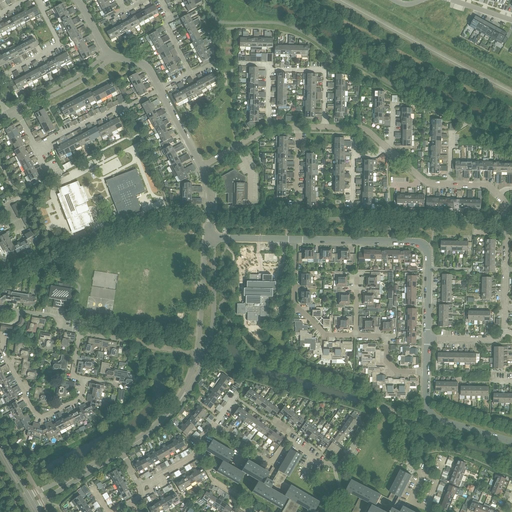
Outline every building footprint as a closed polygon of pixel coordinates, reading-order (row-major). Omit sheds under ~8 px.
[(55,14),(57,13),(65,9),(62,4),(64,3),(66,0),(62,0),(57,3),(59,6),(52,9),(55,14)] [(200,0),(199,0),(186,7),(189,12),(196,8),(195,5),(201,2),(200,0)] [(149,9),(153,17),(158,14),(152,1),(150,2),(152,7),(149,9)] [(108,2),(100,6),(103,11),(115,4),(114,2),(110,5),(108,2)] [(116,6),(115,4),(103,11),(104,13),(104,15),(103,16),(104,19),(108,17),(107,15),(113,12),(112,8),(116,6)] [(142,6),(149,19),(153,17),(149,9),(146,10),(144,5),(142,6)] [(31,10),(35,18),(40,15),(36,7),(33,8),(31,10)] [(66,11),(65,9),(57,13),(60,18),(70,12),(69,10),(66,11)] [(28,11),(26,12),(30,20),(35,18),(31,10),(28,11)] [(25,23),(30,20),(26,12),(26,11),(22,13),(21,14),(25,22),(25,23)] [(140,14),(144,22),(149,19),(144,11),(143,12),(140,14)] [(195,11),(180,19),(183,24),(191,20),(190,17),(196,14),(195,11)] [(60,18),(62,23),(70,18),(69,16),(72,15),(70,12),(60,18)] [(21,26),(20,24),(16,16),(13,17),(13,16),(12,16),(10,13),(9,14),(15,27),(16,29),(21,26)] [(6,21),(11,29),(15,27),(9,14),(7,15),(9,20),(6,21)] [(19,15),(16,16),(20,24),(25,22),(21,14),(19,15)] [(139,24),(144,22),(140,14),(137,15),(135,16),(139,24)] [(130,19),(130,20),(131,20),(135,28),(140,25),(139,24),(135,16),(133,17),(130,19)] [(476,16),(474,20),(471,18),(468,23),(471,25),(470,27),(475,30),(481,19),(476,16)] [(2,24),(6,32),(11,29),(6,21),(3,23),(1,18),(0,18),(0,20),(1,22),(2,24)] [(70,18),(62,23),(59,24),(62,29),(65,27),(75,22),(74,19),(71,21),(70,18)] [(191,20),(183,24),(186,29),(200,21),(199,19),(192,22),(191,20)] [(486,22),(481,19),(475,30),(480,33),(486,22)] [(130,30),(135,28),(131,20),(130,20),(128,21),(126,22),(130,30)] [(200,21),(186,29),(188,33),(196,29),(195,27),(201,23),(200,21)] [(65,27),(67,32),(75,28),(74,26),(77,24),(75,22),(65,27)] [(124,24),(121,25),(125,33),(130,30),(126,22),(124,24)] [(486,35),(492,25),(486,22),(480,33),(486,35)] [(120,35),(125,33),(121,25),(119,26),(117,23),(115,24),(120,35)] [(114,29),(111,30),(116,38),(120,35),(115,24),(112,26),(114,29)] [(497,28),(492,25),(486,35),(491,38),(497,28)] [(156,32),(152,34),(149,36),(145,37),(148,42),(151,41),(159,37),(158,34),(165,30),(163,26),(156,30),(156,32)] [(67,32),(70,37),(78,33),(79,32),(82,31),(80,28),(76,30),(75,28),(67,32)] [(196,29),(188,33),(191,38),(205,30),(204,28),(197,32),(196,29)] [(502,30),(497,28),(491,38),(496,41),(502,30)] [(116,38),(111,30),(107,32),(111,40),(116,38)] [(205,30),(191,38),(193,43),(201,39),(200,36),(206,33),(205,30)] [(507,33),(502,30),(496,41),(502,44),(503,42),(505,44),(508,39),(506,37),(507,33)] [(83,33),(82,31),(79,32),(78,33),(70,37),(72,42),(73,41),(81,37),(80,34),(83,33)] [(73,41),(76,46),(87,40),(85,38),(83,39),(81,37),(73,41)] [(160,39),(159,37),(151,41),(154,46),(162,41),(160,39)] [(33,49),(35,48),(38,47),(34,39),(29,41),(33,49)] [(193,43),(192,43),(194,48),(202,44),(204,44),(204,43),(206,42),(208,41),(206,39),(202,41),(201,39),(193,43)] [(88,42),(87,40),(76,46),(78,51),(86,46),(85,44),(88,42)] [(194,48),(197,53),(205,49),(204,46),(211,42),(210,40),(208,41),(206,42),(204,43),(204,44),(202,44),(194,48)] [(25,44),(24,44),(29,52),(32,50),(33,49),(29,41),(25,44)] [(154,46),(156,50),(165,46),(165,45),(164,46),(163,44),(162,41),(154,46)] [(310,54),(310,45),(307,45),(307,47),(304,46),(304,43),(302,43),(301,55),(301,58),(307,58),(307,54),(310,54)] [(26,53),(29,52),(24,44),(20,46),(24,54),(26,53)] [(24,54),(20,46),(15,49),(19,57),(22,55),(24,54)] [(78,51),(81,55),(92,50),(90,47),(88,49),(86,46),(78,51)] [(167,49),(165,46),(156,50),(159,55),(160,55),(160,54),(168,50),(169,50),(172,48),(172,46),(167,49)] [(199,58),(210,52),(213,50),(212,48),(209,50),(206,51),(205,49),(197,53),(195,54),(197,59),(199,57),(199,58)] [(19,57),(15,49),(10,51),(14,59),(16,58),(19,57)] [(93,52),(92,50),(81,55),(83,60),(91,56),(90,54),(93,52)] [(160,55),(162,59),(170,55),(169,52),(168,50),(160,54),(160,55)] [(10,51),(5,54),(9,62),(12,60),(14,59),(10,51)] [(54,53),(60,66),(65,63),(61,55),(58,57),(56,52),(54,53)] [(199,64),(201,67),(210,62),(208,59),(210,59),(209,56),(211,55),(210,52),(199,58),(202,63),(199,64)] [(54,59),(52,60),(56,68),(59,66),(60,66),(54,53),(52,54),(54,57),(53,58),(54,59)] [(64,54),(61,55),(65,63),(70,61),(66,53),(64,54)] [(6,63),(9,62),(5,54),(1,56),(0,56),(5,64),(6,63)] [(172,58),(170,55),(162,59),(165,64),(173,60),(172,58)] [(56,68),(52,60),(48,62),(46,57),(44,58),(47,63),(47,64),(52,72),(57,69),(56,68)] [(178,59),(177,57),(174,59),(173,60),(165,64),(167,69),(175,64),(174,61),(178,59)] [(46,65),(43,66),(47,74),(52,72),(47,64),(46,65)] [(175,64),(167,69),(169,72),(167,73),(169,76),(177,72),(181,70),(183,69),(184,69),(182,65),(178,67),(179,68),(178,69),(177,68),(175,64)] [(42,77),(47,74),(43,66),(40,68),(39,65),(36,66),(42,77)] [(35,70),(33,71),(37,79),(42,77),(36,66),(34,67),(35,70)] [(214,73),(211,74),(209,70),(207,71),(209,75),(206,77),(210,85),(215,82),(213,78),(216,77),(214,73)] [(32,82),(37,79),(33,71),(31,73),(28,74),(32,82)] [(336,77),(336,80),(345,80),(348,80),(348,72),(336,72),(336,75),(333,75),(332,77),(336,77)] [(129,77),(131,82),(139,78),(138,76),(137,73),(129,77)] [(26,75),(24,76),(28,84),(32,82),(28,74),(26,75)] [(206,87),(210,85),(206,77),(203,79),(200,74),(199,75),(206,87)] [(206,88),(206,87),(199,75),(197,76),(199,80),(196,82),(197,83),(201,91),(206,88)] [(18,89),(23,87),(19,79),(18,78),(17,76),(15,77),(16,80),(14,82),(10,84),(14,91),(17,89),(18,89)] [(23,87),(28,84),(24,76),(21,78),(19,79),(23,87)] [(139,78),(131,82),(134,87),(142,83),(140,80),(145,77),(144,76),(141,77),(139,78)] [(203,94),(201,91),(197,83),(195,84),(191,77),(189,78),(198,96),(203,94)] [(190,87),(188,88),(193,99),(198,96),(189,78),(186,80),(190,87)] [(114,82),(112,83),(107,85),(112,94),(119,90),(114,82)] [(136,92),(149,85),(148,83),(143,86),(142,83),(134,87),(132,88),(134,93),(136,92)] [(107,85),(102,88),(106,97),(112,94),(107,85)] [(150,87),(149,85),(136,92),(134,93),(137,98),(139,97),(147,93),(145,89),(150,87)] [(188,101),(193,99),(188,88),(185,89),(184,87),(181,88),(187,98),(188,101)] [(102,88),(97,91),(101,100),(106,97),(102,88)] [(182,101),(187,98),(181,88),(179,89),(180,92),(178,93),(182,101)] [(96,103),(101,100),(97,91),(92,94),(95,101),(96,103)] [(91,92),(86,95),(90,103),(95,101),(92,94),(91,92)] [(174,92),(169,94),(173,103),(176,107),(178,106),(177,104),(182,101),(178,93),(175,94),(174,92)] [(85,106),(90,103),(86,95),(80,97),(85,106)] [(80,97),(75,100),(80,109),(85,106),(80,97)] [(80,109),(75,100),(70,103),(75,111),(80,109)] [(141,105),(144,109),(141,110),(142,111),(144,109),(144,110),(152,105),(151,103),(149,100),(141,105)] [(286,106),(286,101),(272,101),(272,103),(277,103),(277,106),(278,106),(278,109),(287,110),(287,106),(286,106)] [(70,103),(65,105),(70,114),(75,111),(70,103)] [(65,117),(70,114),(65,105),(60,108),(65,117)] [(152,105),(144,110),(147,114),(155,110),(153,108),(152,105)] [(344,113),(344,107),(332,107),(332,110),(335,110),(335,113),(334,113),(334,115),(334,118),(343,118),(343,116),(343,113),(344,113)] [(35,114),(38,119),(47,114),(44,109),(35,114)] [(155,110),(147,114),(149,119),(157,115),(156,113),(155,110)] [(317,112),(305,112),(305,121),(313,121),(313,118),(314,118),(314,115),(317,115),(317,112)] [(49,119),(47,114),(38,119),(40,124),(49,119)] [(149,119),(152,124),(160,120),(159,120),(158,117),(157,115),(149,119)] [(249,116),(249,122),(247,123),(250,128),(257,124),(256,122),(258,122),(258,118),(264,119),(264,116),(249,116)] [(120,117),(118,119),(117,118),(112,121),(117,130),(122,127),(125,125),(120,117)] [(43,129),(52,124),(49,119),(40,124),(43,129)] [(160,120),(152,124),(154,129),(155,128),(168,121),(167,120),(162,122),(161,119),(159,120),(160,120)] [(107,124),(112,132),(117,130),(112,121),(107,124)] [(155,128),(158,133),(166,129),(164,126),(169,123),(168,121),(155,128)] [(55,130),(52,124),(43,129),(46,134),(55,130)] [(102,126),(107,135),(112,132),(107,124),(102,126)] [(8,135),(16,130),(14,125),(5,130),(8,135)] [(107,135),(102,126),(97,129),(101,136),(102,138),(107,135)] [(91,130),(96,139),(101,136),(97,129),(96,127),(91,130)] [(167,132),(166,129),(158,133),(160,138),(168,134),(167,132)] [(19,135),(16,130),(8,135),(10,140),(19,135)] [(96,139),(91,130),(86,132),(91,141),(96,139)] [(91,141),(86,132),(81,135),(86,144),(87,146),(92,144),(91,141)] [(168,134),(160,138),(163,143),(161,144),(162,147),(168,144),(166,141),(171,139),(169,135),(168,134)] [(276,137),(276,143),(293,143),(293,141),(290,141),(290,140),(288,140),(288,137),(286,137),(286,135),(279,134),(279,137),(276,137)] [(13,145),(22,140),(19,135),(10,140),(8,141),(11,146),(13,145)] [(86,144),(81,135),(76,138),(81,147),(86,144)] [(81,147),(76,138),(71,141),(76,149),(81,147)] [(22,140),(13,145),(16,150),(23,146),(25,145),(22,140)] [(71,152),(76,149),(71,141),(66,143),(71,152)] [(71,152),(66,143),(61,146),(65,155),(71,152)] [(163,156),(166,155),(178,148),(177,146),(173,148),(174,148),(173,148),(171,145),(166,148),(165,146),(163,147),(164,149),(161,151),(163,156)] [(17,156),(25,151),(23,146),(16,150),(14,151),(17,156)] [(65,155),(61,146),(56,149),(60,157),(65,155)] [(178,148),(166,155),(169,160),(177,156),(175,153),(176,152),(176,153),(180,151),(178,148)] [(19,161),(28,157),(25,151),(17,156),(19,161)] [(306,155),(306,159),(315,159),(315,154),(310,154),(310,151),(302,151),(302,155),(306,155)] [(177,156),(169,160),(172,165),(184,159),(183,156),(179,158),(179,159),(178,159),(177,156)] [(22,166),(31,162),(28,157),(19,161),(22,166)] [(184,159),(172,165),(169,167),(172,172),(182,167),(181,163),(182,163),(185,161),(184,159)] [(25,171),(34,167),(31,162),(22,166),(25,171)] [(454,171),(456,171),(456,174),(459,174),(459,171),(461,171),(461,162),(456,162),(456,163),(453,163),(453,170),(454,170),(454,171)] [(34,167),(25,171),(27,177),(36,172),(34,167)] [(182,167),(172,172),(175,177),(190,170),(188,167),(185,169),(184,170),(182,167)] [(138,174),(139,174),(138,172),(137,172),(136,169),(106,181),(107,184),(106,184),(107,186),(108,186),(120,218),(142,210),(140,206),(141,206),(140,204),(139,204),(136,196),(145,192),(138,174)] [(191,172),(190,170),(175,177),(176,180),(179,178),(180,181),(185,179),(188,177),(186,174),(187,174),(191,172)] [(246,177),(238,173),(234,170),(220,178),(225,186),(222,188),(225,194),(228,194),(228,203),(232,203),(232,205),(246,205),(247,201),(248,201),(248,184),(246,184),(246,177)] [(39,177),(36,172),(27,177),(30,181),(31,181),(33,185),(40,181),(38,177),(39,177)] [(86,202),(88,201),(82,186),(80,187),(78,181),(58,189),(61,197),(58,198),(67,220),(70,219),(74,231),(89,225),(88,224),(93,222),(86,202)] [(315,208),(315,203),(306,202),(306,205),(303,205),(303,210),(308,211),(308,208),(315,208)] [(25,235),(25,236),(27,240),(26,240),(28,245),(29,245),(34,242),(37,240),(33,232),(32,233),(30,229),(28,230),(29,232),(30,233),(25,235)] [(0,236),(0,244),(1,245),(6,242),(5,241),(10,239),(9,238),(7,234),(8,234),(10,233),(9,231),(5,233),(6,234),(0,236)] [(31,249),(29,245),(28,245),(26,240),(27,240),(25,236),(23,237),(24,239),(24,240),(21,242),(20,242),(22,246),(21,247),(24,252),(31,249)] [(9,248),(11,252),(13,246),(10,240),(11,240),(13,239),(12,237),(9,238),(10,239),(5,241),(6,242),(1,245),(4,251),(9,248)] [(19,243),(13,246),(11,252),(15,250),(18,255),(24,252),(21,247),(22,246),(20,242),(21,242),(19,239),(17,240),(18,242),(19,243)] [(308,259),(308,249),(302,249),(302,255),(299,255),(299,253),(298,262),(302,262),(302,259),(308,259)] [(316,263),(317,255),(313,255),(314,250),(308,249),(308,259),(313,260),(313,263),(316,263)] [(321,249),(321,250),(320,250),(320,255),(317,255),(316,263),(320,263),(320,260),(326,260),(326,250),(326,249),(321,249)] [(326,250),(326,260),(328,260),(328,263),(334,263),(335,255),(331,255),(332,250),(326,250)] [(341,260),(343,260),(344,250),(338,250),(338,256),(335,255),(334,263),(340,263),(341,260)] [(350,250),(344,250),(343,260),(346,260),(346,263),(352,263),(353,254),(352,254),(352,256),(349,256),(350,250)] [(370,259),(370,251),(365,251),(365,254),(359,253),(359,262),(365,263),(365,259),(370,259)] [(301,279),(301,280),(311,280),(311,277),(313,277),(313,275),(314,275),(314,272),(308,271),(308,275),(301,274),(301,275),(301,276),(301,279)] [(336,278),(336,281),(346,281),(346,275),(341,275),(341,272),(342,272),(333,272),(333,278),(336,278)] [(367,275),(367,281),(377,282),(377,276),(380,276),(380,273),(371,272),(371,273),(373,273),(373,276),(367,275)] [(408,276),(408,282),(416,282),(417,276),(413,276),(413,273),(405,273),(405,276),(408,276)] [(272,275),(259,275),(250,275),(249,282),(247,282),(246,289),(244,289),(243,296),(246,296),(245,303),(244,303),(244,304),(237,304),(237,314),(246,314),(246,313),(247,313),(247,321),(258,321),(258,315),(260,315),(260,317),(270,317),(271,308),(266,308),(266,306),(268,306),(268,297),(272,297),(272,290),(275,290),(275,282),(276,280),(272,280),(272,275)] [(311,284),(311,280),(301,280),(301,281),(301,285),(301,286),(307,286),(307,289),(316,290),(316,286),(313,286),(313,284),(311,284)] [(333,290),(336,290),(341,290),(341,287),(346,287),(346,281),(336,281),(336,287),(333,286),(333,290)] [(373,287),(372,290),(380,291),(380,285),(377,284),(377,282),(367,281),(367,287),(373,287)] [(53,307),(58,308),(70,310),(72,299),(70,299),(73,286),(62,284),(62,288),(51,286),(49,298),(54,299),(53,307)] [(316,293),(316,290),(307,289),(307,292),(301,292),(301,293),(300,294),(300,297),(301,297),(301,298),(310,298),(310,295),(312,295),(312,293),(316,293)] [(341,290),(336,290),(336,293),(339,293),(339,299),(349,299),(349,293),(343,293),(344,290),(341,290)] [(380,291),(372,290),(369,290),(369,293),(364,293),(364,299),(374,299),(374,296),(377,297),(377,294),(380,294),(380,291)] [(9,304),(13,304),(15,292),(8,291),(7,296),(4,296),(6,301),(9,302),(9,304)] [(20,303),(22,294),(18,294),(18,292),(15,292),(13,304),(16,305),(17,303),(20,303)] [(23,306),(27,306),(29,294),(25,294),(25,295),(22,294),(20,303),(24,304),(23,306)] [(29,294),(27,306),(31,307),(31,305),(34,306),(36,297),(32,296),(32,295),(29,294)] [(310,302),(310,298),(301,298),(301,299),(300,299),(300,302),(301,303),(301,304),(307,304),(307,307),(315,308),(316,304),(312,304),(312,302),(310,302)] [(349,305),(349,299),(339,299),(339,305),(336,305),(336,308),(345,308),(343,308),(343,305),(349,305)] [(374,303),(374,299),(364,299),(364,305),(369,305),(369,308),(381,309),(381,305),(376,305),(376,303),(374,303)] [(312,317),(314,317),(315,318),(315,319),(317,320),(318,322),(322,318),(320,317),(321,311),(322,311),(323,310),(323,308),(317,308),(317,310),(312,310),(312,317)] [(323,328),(325,328),(329,328),(329,324),(332,324),(333,315),(330,315),(329,316),(329,320),(323,320),(322,318),(318,322),(320,323),(321,325),(323,326),(323,328)] [(337,329),(343,329),(343,319),(340,319),(340,316),(334,316),(334,325),(334,324),(337,324),(337,329)] [(13,327),(1,325),(0,330),(15,332),(24,325),(26,318),(20,317),(19,322),(13,327)] [(28,322),(27,331),(35,332),(36,328),(39,326),(45,326),(46,320),(32,317),(31,323),(28,322)] [(343,319),(343,329),(349,330),(349,324),(352,324),(352,326),(352,317),(346,317),(346,320),(343,319)] [(363,330),(369,330),(369,320),(364,320),(365,317),(360,317),(360,326),(360,324),(363,324),(363,330)] [(369,320),(369,330),(374,330),(375,325),(378,325),(378,317),(372,317),(372,320),(369,320)] [(378,317),(378,325),(381,325),(381,331),(387,331),(387,321),(381,321),(381,317),(378,317)] [(387,321),(387,331),(392,331),(393,326),(396,326),(396,327),(396,328),(396,319),(393,318),(393,321),(387,321)] [(300,331),(307,331),(307,326),(302,326),(302,322),(299,322),(299,319),(301,319),(294,319),(294,322),(295,322),(295,327),(295,333),(300,333),(300,331)] [(312,339),(312,334),(307,334),(307,331),(300,331),(300,333),(295,333),(295,336),(300,336),(300,341),(303,341),(303,339),(312,339)] [(63,338),(60,337),(59,346),(68,347),(68,343),(72,340),(74,341),(75,334),(64,332),(63,338)] [(51,335),(41,333),(39,340),(42,340),(44,344),(43,348),(52,349),(53,347),(55,347),(56,341),(50,340),(51,335)] [(303,341),(303,344),(310,344),(310,350),(313,350),(317,350),(317,343),(317,339),(316,337),(315,337),(315,339),(312,339),(303,339),(303,341)] [(416,344),(416,338),(408,337),(408,343),(409,343),(409,346),(416,347),(416,344)] [(100,340),(89,338),(88,344),(85,343),(83,352),(92,353),(93,349),(96,346),(98,347),(100,340)] [(116,343),(105,341),(104,348),(107,348),(109,351),(108,356),(117,357),(118,349),(115,348),(116,343)] [(25,349),(22,346),(23,343),(16,342),(14,353),(19,354),(19,357),(28,358),(29,350),(25,349)] [(321,355),(321,359),(326,360),(331,360),(332,353),(328,353),(328,343),(327,342),(326,342),(326,348),(323,348),(323,355),(321,355)] [(342,355),(342,356),(345,356),(345,350),(352,350),(352,345),(352,342),(342,342),(342,345),(340,344),(340,342),(336,342),(335,343),(335,345),(337,345),(337,348),(340,348),(340,355),(342,355)] [(311,355),(313,355),(318,355),(321,355),(323,355),(323,348),(320,348),(320,343),(317,343),(317,350),(313,350),(310,350),(309,351),(311,355)] [(362,349),(362,355),(371,355),(371,352),(376,352),(381,352),(381,351),(380,350),(376,350),(376,347),(376,343),(368,343),(368,344),(363,344),(363,349),(362,349)] [(342,360),(342,356),(342,355),(340,355),(340,348),(337,348),(337,345),(335,345),(335,353),(332,353),(331,360),(336,360),(336,363),(345,363),(342,360)] [(403,356),(413,356),(413,355),(418,355),(418,350),(417,350),(417,347),(410,347),(410,348),(403,348),(403,356)] [(66,370),(68,356),(62,355),(61,360),(58,363),(53,362),(52,370),(60,372),(61,369),(66,370)] [(363,369),(368,369),(368,364),(375,364),(375,359),(371,359),(371,355),(362,355),(362,361),(363,361),(363,369)] [(413,358),(413,356),(403,356),(401,356),(400,356),(399,358),(399,360),(400,361),(401,361),(401,362),(400,362),(400,367),(408,367),(408,363),(413,364),(413,365),(416,365),(417,364),(420,364),(420,359),(416,358),(413,358)] [(84,360),(84,363),(79,362),(77,373),(84,374),(84,371),(87,369),(92,370),(93,361),(90,361),(91,358),(86,357),(86,360),(84,360)] [(29,367),(30,362),(23,361),(21,374),(26,375),(25,378),(34,380),(36,371),(31,371),(29,367)] [(110,369),(108,366),(108,364),(102,362),(100,373),(105,374),(105,377),(114,379),(115,370),(110,369)] [(375,367),(375,364),(368,364),(368,369),(368,374),(372,374),(373,374),(373,372),(380,372),(385,373),(385,369),(384,367),(375,367)] [(0,371),(0,378),(4,376),(3,373),(8,370),(7,368),(0,371)] [(129,378),(127,375),(128,372),(121,371),(119,382),(124,383),(124,386),(132,387),(134,379),(129,378)] [(373,383),(377,383),(377,381),(385,381),(385,376),(380,376),(380,372),(373,372),(373,374),(372,374),(372,377),(373,377),(373,383)] [(222,378),(221,380),(228,385),(231,380),(222,373),(220,376),(222,378)] [(4,376),(0,378),(0,385),(9,380),(8,378),(6,379),(4,376)] [(388,381),(385,381),(377,381),(377,383),(373,383),(373,388),(380,388),(380,386),(383,386),(383,392),(386,392),(388,392),(388,384),(391,385),(391,381),(393,381),(393,379),(392,378),(388,378),(388,381)] [(407,392),(410,392),(410,387),(417,387),(417,381),(405,381),(405,379),(401,378),(400,379),(400,382),(402,382),(402,385),(405,385),(405,392),(407,392)] [(0,385),(0,388),(2,391),(10,387),(8,384),(11,383),(9,380),(0,385)] [(221,380),(217,385),(224,389),(228,385),(221,380)] [(75,383),(61,381),(61,386),(57,386),(56,394),(65,396),(66,391),(69,389),(74,390),(75,383)] [(396,397),(396,389),(393,389),(393,381),(391,381),(391,385),(388,384),(388,392),(386,392),(386,396),(391,396),(391,397),(396,397)] [(406,397),(407,392),(405,392),(405,385),(402,385),(402,382),(400,382),(400,389),(396,389),(396,397),(401,397),(401,396),(406,397)] [(92,391),(102,393),(102,389),(103,389),(104,386),(95,384),(90,383),(89,387),(93,388),(92,391)] [(217,385),(214,389),(221,394),(224,389),(217,385)] [(2,391),(4,397),(5,397),(15,391),(14,388),(12,389),(10,387),(2,391)] [(42,391),(42,388),(35,387),(34,398),(39,399),(38,402),(47,403),(49,395),(44,394),(42,391)] [(221,394),(214,389),(212,388),(210,391),(211,392),(210,394),(217,399),(221,394)] [(250,399),(255,393),(251,390),(252,389),(250,388),(243,398),(246,400),(248,398),(250,399)] [(16,397),(14,394),(20,391),(19,389),(15,391),(5,397),(4,397),(2,398),(5,403),(16,397)] [(88,394),(87,398),(102,400),(102,397),(101,396),(102,393),(92,391),(92,395),(88,394)] [(255,391),(255,393),(250,399),(255,403),(259,396),(256,393),(256,392),(255,391)] [(207,400),(214,404),(217,399),(210,394),(208,393),(206,396),(208,397),(207,399),(207,400)] [(255,403),(259,406),(260,406),(264,399),(261,397),(261,396),(260,395),(259,396),(255,403)] [(90,406),(94,409),(95,409),(95,405),(101,406),(101,404),(101,403),(104,404),(105,403),(105,401),(102,400),(87,398),(87,401),(91,402),(90,406)] [(210,409),(214,404),(207,400),(207,399),(205,398),(203,400),(205,402),(203,404),(210,409)] [(265,398),(264,399),(260,406),(259,406),(258,408),(261,410),(262,408),(264,410),(269,403),(265,400),(266,399),(265,398)] [(7,407),(10,412),(21,406),(20,404),(17,405),(16,402),(7,407)] [(264,410),(269,413),(270,413),(274,407),(274,406),(270,404),(271,403),(270,402),(269,403),(264,410)] [(10,412),(13,417),(22,412),(20,410),(26,406),(25,404),(21,406),(10,412)] [(81,405),(88,418),(89,421),(93,419),(91,417),(94,415),(92,410),(94,409),(90,406),(87,407),(85,404),(81,405)] [(88,418),(81,405),(78,407),(80,411),(77,412),(81,421),(85,419),(85,420),(88,418)] [(198,409),(196,411),(202,417),(206,412),(198,405),(196,408),(198,409)] [(275,405),(274,406),(274,407),(270,413),(269,413),(268,415),(270,417),(272,415),(274,417),(279,410),(275,407),(276,406),(275,405)] [(285,417),(289,410),(285,407),(286,406),(285,405),(278,415),(281,417),(282,415),(285,417)] [(237,416),(239,418),(244,411),(246,409),(243,407),(241,409),(239,407),(233,416),(235,418),(237,416)] [(290,409),(289,410),(285,417),(289,420),(288,422),(294,414),(290,411),(291,410),(290,409)] [(195,410),(191,415),(198,421),(202,417),(196,411),(195,410)] [(73,411),(70,412),(76,423),(81,421),(77,412),(74,413),(73,411)] [(243,422),(244,421),(249,414),(244,411),(239,418),(243,420),(242,422),(243,422)] [(14,421),(16,424),(29,417),(27,414),(23,416),(21,413),(22,413),(22,412),(13,417),(15,421),(14,421)] [(66,417),(70,426),(76,423),(70,412),(68,414),(69,416),(66,417)] [(292,422),(294,424),(299,417),(295,414),(296,413),(295,412),(294,414),(288,422),(291,424),(292,422)] [(65,429),(70,426),(66,417),(63,419),(60,413),(58,414),(60,418),(65,429)] [(56,423),(60,431),(65,429),(60,418),(58,414),(55,415),(58,421),(55,423),(56,423)] [(254,418),(249,414),(244,421),(243,422),(243,423),(248,427),(249,425),(249,424),(254,418)] [(194,426),(198,421),(191,415),(187,420),(194,426)] [(344,420),(346,422),(347,422),(353,427),(357,422),(347,415),(344,420)] [(300,416),(299,417),(294,424),(293,426),(295,428),(297,426),(299,427),(304,421),(300,418),(301,417),(300,416)] [(24,427),(25,429),(28,425),(27,422),(30,420),(29,417),(16,424),(19,430),(24,427)] [(256,420),(254,418),(249,424),(249,425),(253,427),(252,429),(253,429),(254,428),(258,422),(259,421),(260,419),(257,417),(256,420)] [(190,430),(194,426),(187,420),(183,424),(190,430)] [(307,420),(306,422),(298,432),(301,434),(303,432),(305,433),(312,424),(307,420)] [(56,433),(60,431),(56,423),(53,425),(51,421),(47,423),(54,436),(57,434),(56,433)] [(258,433),(259,432),(263,425),(265,423),(262,421),(261,423),(259,421),(258,422),(254,428),(258,431),(257,432),(258,433)] [(26,436),(32,438),(37,423),(33,422),(32,426),(28,425),(25,429),(28,430),(26,436)] [(347,422),(346,422),(344,426),(343,425),(342,426),(343,427),(350,432),(352,433),(354,430),(352,429),(353,427),(347,422)] [(40,425),(37,423),(32,438),(39,439),(40,434),(43,435),(43,430),(39,429),(40,425)] [(43,430),(43,435),(46,434),(48,438),(54,436),(47,423),(44,424),(46,428),(43,430)] [(190,430),(183,424),(182,423),(180,426),(182,428),(180,430),(186,435),(190,430)] [(308,435),(310,437),(315,429),(317,428),(312,424),(305,433),(303,436),(306,438),(308,435)] [(268,428),(263,425),(259,432),(262,434),(262,436),(263,436),(264,435),(268,428)] [(348,434),(350,432),(343,427),(340,431),(339,430),(338,431),(339,432),(345,436),(348,438),(350,435),(348,434)] [(273,432),(268,428),(264,435),(267,438),(266,439),(268,440),(269,439),(268,438),(273,432)] [(315,429),(310,437),(308,439),(311,441),(313,439),(315,441),(319,434),(316,431),(317,430),(315,429)] [(271,443),(272,443),(273,442),(278,436),(278,435),(280,433),(277,432),(276,434),(273,432),(268,438),(269,439),(272,441),(271,443)] [(332,443),(328,449),(327,449),(335,456),(340,449),(342,450),(344,446),(340,443),(345,436),(339,432),(332,443)] [(320,433),(319,434),(315,441),(320,444),(324,437),(321,435),(321,433),(320,433)] [(273,442),(272,443),(272,444),(274,446),(276,444),(278,446),(285,437),(282,435),(280,437),(278,435),(278,436),(273,442)] [(177,438),(179,440),(176,441),(180,448),(186,445),(180,436),(177,438)] [(325,447),(328,449),(332,443),(324,437),(320,444),(318,446),(321,448),(322,446),(325,448),(325,447)] [(174,443),(171,444),(175,451),(180,448),(176,441),(175,439),(172,440),(174,443)] [(243,475),(240,473),(241,472),(227,464),(228,462),(234,453),(229,450),(228,451),(226,449),(226,448),(221,446),(215,443),(215,442),(212,440),(207,449),(207,450),(206,451),(214,456),(223,461),(222,463),(216,472),(221,475),(221,474),(224,475),(224,476),(228,479),(229,478),(235,482),(235,483),(238,485),(239,483),(243,475)] [(175,451),(171,444),(166,447),(170,454),(175,451)] [(170,454),(166,447),(165,445),(162,446),(163,449),(161,450),(165,457),(170,454)] [(282,508),(286,500),(287,498),(289,499),(281,511),(284,511),(291,501),(291,500),(311,511),(313,511),(319,502),(315,500),(314,500),(312,499),(312,498),(307,495),(307,496),(304,494),(300,491),(299,492),(293,488),(293,487),(284,482),(287,476),(289,477),(291,473),(291,472),(292,469),(293,469),(296,465),(295,465),(298,458),(299,459),(301,456),(290,449),(290,450),(278,471),(278,470),(278,471),(272,468),(269,473),(268,473),(269,473),(268,475),(261,471),(262,469),(257,466),(256,467),(250,463),(251,462),(247,461),(242,470),(241,472),(240,473),(243,475),(244,473),(258,481),(257,483),(253,491),(252,492),(256,495),(257,494),(259,496),(259,497),(264,500),(264,499),(267,500),(266,501),(271,504),(272,503),(278,507),(277,508),(281,509),(282,508)] [(165,457),(161,450),(156,453),(159,460),(165,457)] [(38,454),(37,453),(29,451),(26,459),(38,454)] [(150,456),(154,463),(159,460),(156,453),(154,451),(151,452),(153,455),(150,456)] [(145,459),(149,466),(154,463),(150,456),(149,453),(146,455),(147,458),(145,459)] [(140,462),(144,469),(149,466),(145,459),(144,458),(139,460),(140,462)] [(138,472),(144,469),(140,462),(139,460),(136,461),(137,463),(134,465),(138,472)] [(456,466),(466,470),(467,467),(465,466),(466,463),(458,460),(456,466)] [(464,474),(466,470),(456,466),(454,472),(461,475),(462,473),(464,474)] [(201,478),(201,479),(202,481),(205,479),(203,477),(206,476),(202,468),(197,471),(201,478)] [(191,474),(195,482),(197,481),(198,483),(202,481),(201,479),(201,478),(197,471),(195,469),(193,471),(194,473),(191,474)] [(120,471),(118,472),(116,470),(107,475),(109,478),(111,477),(112,479),(119,475),(122,474),(120,471)] [(415,511),(411,510),(411,511),(403,508),(404,507),(404,506),(398,503),(401,497),(401,498),(401,497),(412,476),(401,470),(399,473),(400,474),(397,480),(396,479),(394,484),(394,485),(393,488),(392,487),(390,492),(391,493),(389,499),(382,495),(381,495),(379,494),(378,494),(372,491),(372,490),(367,488),(367,489),(364,487),(365,486),(360,484),(359,485),(356,483),(357,482),(352,480),(351,482),(347,490),(346,491),(369,503),(360,498),(352,511),(366,511),(371,503),(373,505),(372,507),(369,511),(415,511)] [(454,472),(452,476),(452,477),(461,481),(464,475),(461,475),(454,472)] [(190,485),(195,482),(191,474),(186,477),(190,485)] [(120,477),(119,475),(112,479),(115,483),(113,484),(114,485),(115,485),(116,484),(122,480),(125,479),(123,476),(120,477)] [(183,479),(181,480),(185,488),(186,489),(191,486),(190,485),(186,477),(185,475),(182,477),(183,479)] [(461,481),(452,477),(452,476),(449,475),(448,477),(451,478),(449,483),(459,487),(461,481)] [(496,482),(503,485),(506,486),(507,482),(505,481),(506,479),(496,475),(494,478),(497,479),(496,482)] [(117,490),(118,490),(125,486),(128,485),(126,482),(124,483),(122,480),(116,484),(115,485),(117,489),(116,489),(117,490)] [(184,491),(183,489),(185,488),(181,480),(176,483),(180,491),(180,490),(181,493),(184,491)] [(492,486),(501,490),(503,485),(496,482),(494,481),(492,486),(494,486),(494,487),(492,486)] [(447,491),(455,494),(457,488),(450,485),(447,491)] [(119,495),(120,495),(121,495),(128,491),(125,486),(118,490),(120,494),(119,495)] [(489,492),(491,493),(499,496),(501,490),(492,486),(491,486),(489,492)] [(123,498),(124,500),(131,496),(133,495),(131,492),(130,493),(128,491),(121,495),(120,495),(119,496),(120,499),(123,498)] [(160,499),(161,501),(159,502),(163,509),(168,506),(169,509),(169,508),(164,499),(162,495),(161,492),(160,491),(157,492),(158,494),(159,496),(160,496),(161,498),(160,499)] [(206,502),(207,502),(211,495),(212,496),(213,493),(210,491),(209,494),(206,492),(204,496),(203,495),(201,497),(197,500),(201,505),(206,502)] [(447,491),(445,497),(453,500),(455,494),(447,491)] [(175,493),(169,496),(173,503),(179,500),(175,493)] [(219,497),(218,499),(216,499),(212,506),(217,509),(221,502),(223,500),(224,498),(226,495),(222,493),(220,498),(219,497)] [(80,495),(71,501),(75,507),(76,506),(84,500),(80,495)] [(212,506),(216,499),(212,496),(211,495),(207,502),(212,506)] [(173,503),(169,496),(164,499),(169,508),(172,507),(171,505),(173,503)] [(445,497),(443,502),(451,505),(453,500),(445,497)] [(79,511),(80,510),(87,505),(84,500),(76,506),(79,511)] [(159,502),(154,505),(157,511),(158,511),(163,509),(159,502)] [(222,511),(226,505),(221,502),(217,509),(221,511),(222,511)] [(451,505),(443,502),(441,508),(448,511),(451,505)] [(475,511),(478,504),(472,502),(469,510),(475,511)]
